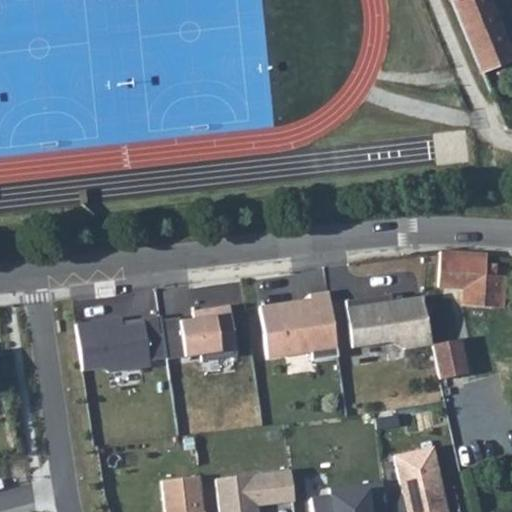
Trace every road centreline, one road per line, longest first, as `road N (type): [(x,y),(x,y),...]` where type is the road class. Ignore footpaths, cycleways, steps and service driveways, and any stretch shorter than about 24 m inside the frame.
road 1 (unclassified): [(511,234),(377,233),(34,273)]
road 2 (residential): [(34,273),(63,487)]
